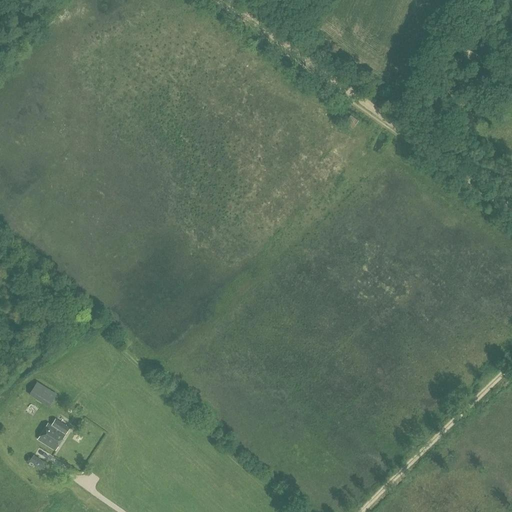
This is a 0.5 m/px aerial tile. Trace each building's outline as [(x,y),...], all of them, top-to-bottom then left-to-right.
[(496,35),(490,31),(487,36),(493,40),(496,35)] [(482,49),(480,47),(480,45),(480,44),(479,41),(477,39),(475,37),(474,37),(474,36),(473,35),(471,35),(469,36),(467,37),(466,40),(466,43),(463,43),(462,43),(459,46),(458,49),(458,53),(460,56),(462,59),(466,59),(469,58),(470,60),(475,61),(479,61),(482,57),(483,53),(482,49)] [(443,47),(452,52),(457,43),(455,42),(456,40),(449,36),(443,47)] [(351,114),(344,123),(354,130),(360,121),(351,114)] [(52,402),(55,397),(57,395),(38,383),(33,390),(52,402)] [(36,433),(46,416),(37,411),(27,428),(36,433)] [(38,441),(56,451),(69,430),(54,421),(51,425),(49,424),(38,441)] [(29,461),(42,469),(46,463),(33,455),(29,461)]
